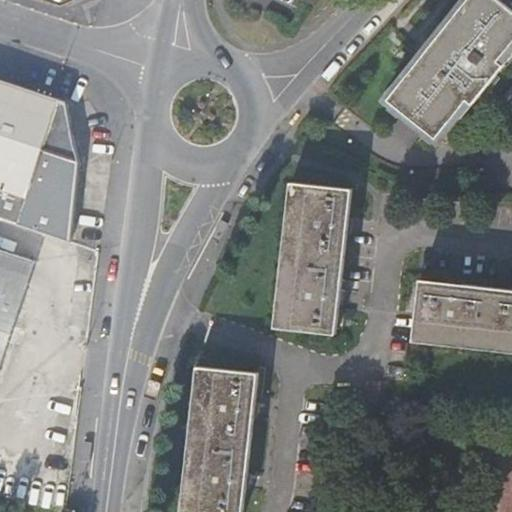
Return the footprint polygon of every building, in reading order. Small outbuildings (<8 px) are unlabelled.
[(511,0),(457,0),(381,97),(444,146),(511,60),(511,0)] [(58,246),(84,171),(67,114),(0,91),(0,196),(14,202),(5,228),(58,246)] [(275,329),(335,336),(351,192),(290,185),(275,329)] [(0,330),(22,268),(0,260),(0,330)] [(414,339),(511,351),(511,288),(422,277),(414,339)] [(178,508),(212,511),(242,511),(256,371),(193,365),(178,508)]
